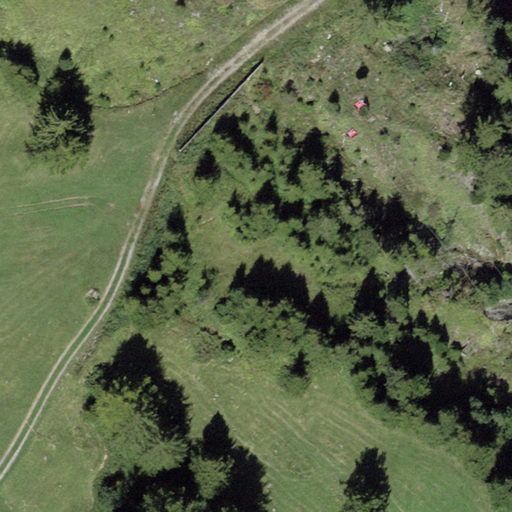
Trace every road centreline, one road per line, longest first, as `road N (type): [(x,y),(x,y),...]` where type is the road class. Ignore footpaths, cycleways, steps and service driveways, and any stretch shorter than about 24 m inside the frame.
road 1 (track): [(137,223),(167,143),(226,69),(307,0)]
road 2 (track): [(0,467),(137,223)]
